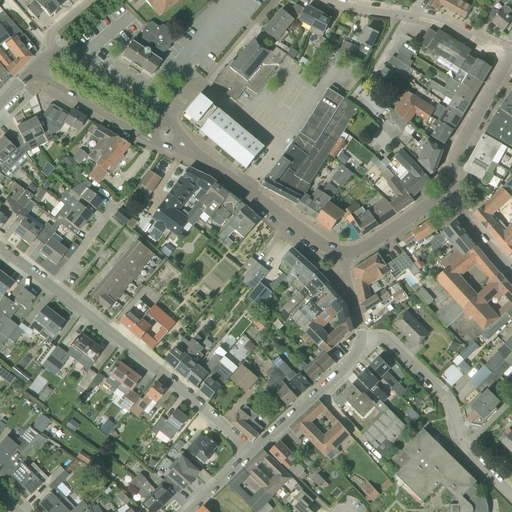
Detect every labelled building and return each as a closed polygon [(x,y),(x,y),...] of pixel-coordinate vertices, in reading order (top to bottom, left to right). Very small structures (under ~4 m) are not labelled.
[(34,0),(49,17),(59,8),(51,0),(34,0)] [(67,0),(51,0),(59,8),(67,0)] [(143,0),(159,16),(177,0),(143,0)] [(430,0),(428,5),(438,11),(441,5),(465,18),(472,7),(459,0),(430,0)] [(41,14),(32,4),(27,9),(36,19),(41,14)] [(301,7),(296,4),(287,15),(282,10),(273,20),(285,31),(294,20),(296,17),(301,7)] [(502,11),(500,12),(498,11),(496,10),(494,10),(493,10),(491,12),(490,14),(490,15),(490,17),(491,19),(493,20),(491,23),(492,24),(493,23),(498,27),(499,25),(505,30),(511,22),(511,18),(509,16),(511,12),(511,10),(505,5),(501,10),(502,11)] [(301,7),(296,17),(301,20),(300,21),(312,27),(320,13),(313,10),(313,9),(308,7),(306,10),(301,7)] [(18,40),(23,35),(3,13),(0,15),(0,45),(3,43),(4,44),(9,43),(8,42),(15,37),(17,40),(17,39),(18,40)] [(323,33),(324,34),(331,19),(320,13),(312,27),(310,32),(318,37),(317,38),(319,40),(310,53),(315,56),(326,40),(321,37),(323,33)] [(291,50),(280,43),(289,33),(285,31),(273,20),(265,30),(277,41),(273,46),(276,47),(287,55),(291,50)] [(174,38),(173,37),(170,31),(163,26),(158,27),(151,22),(147,25),(146,25),(146,29),(142,31),(141,41),(145,43),(143,46),(141,48),(131,42),(121,57),(133,64),(132,65),(140,70),(140,69),(151,77),(161,62),(153,56),(149,54),(150,53),(150,51),(149,50),(148,49),(147,49),(149,46),(157,51),(161,54),(169,49),(169,45),(174,43),(174,38)] [(355,33),(352,39),(372,49),(379,33),(367,28),(365,32),(363,31),(361,36),(355,33)] [(419,44),(427,49),(440,57),(444,59),(456,41),(439,30),(437,34),(429,29),(419,44)] [(31,57),(31,56),(29,54),(35,50),(23,35),(18,40),(17,39),(17,40),(15,37),(8,42),(9,43),(11,45),(7,48),(17,60),(11,65),(0,50),(0,65),(11,79),(31,58),(31,57)] [(213,83),(217,86),(236,102),(246,87),(257,94),(275,71),(275,70),(285,57),(287,55),(276,47),(272,52),(255,39),(235,62),(233,60),(223,71),(225,72),(222,76),(220,75),(216,79),(213,83)] [(456,41),(444,59),(483,83),(492,68),(478,60),(477,61),(469,56),(472,51),(456,41)] [(346,44),(341,52),(352,59),(356,51),(351,49),(352,48),(351,48),(351,47),(346,44)] [(410,46),(407,50),(413,54),(414,55),(416,50),(410,46)] [(413,54),(407,50),(402,47),(398,52),(399,54),(396,58),(410,67),(413,62),(409,60),(413,54)] [(483,83),(444,59),(440,57),(437,61),(466,79),(462,85),(476,94),(483,83)] [(399,61),(395,68),(405,74),(410,68),(399,61)] [(0,82),(3,87),(11,79),(0,65),(0,82)] [(391,81),(395,74),(385,67),(380,74),(391,81)] [(476,94),(462,85),(441,72),(438,77),(448,83),(445,89),(470,104),(476,94)] [(381,90),(387,80),(381,77),(376,87),(381,90)] [(463,115),(468,108),(470,104),(445,89),(432,81),(429,86),(453,101),(450,107),(463,115)] [(330,155),(335,159),(340,151),(346,141),(345,141),(348,136),(344,133),(359,109),(329,89),(300,133),(286,153),(267,178),(261,186),(297,205),(302,198),(330,155)] [(511,90),(499,109),(511,117),(511,90)] [(416,113),(426,121),(424,124),(436,132),(432,137),(445,145),(453,131),(430,117),(435,110),(426,104),(412,95),(406,92),(393,111),(408,124),(416,113)] [(206,135),(213,142),(247,170),(266,146),(264,144),(263,146),(208,101),(208,102),(202,97),(197,103),(194,100),(185,112),(194,119),(191,123),(201,131),(202,129),(207,133),(206,135)] [(453,131),(461,118),(446,109),(438,104),(435,110),(430,117),(453,131)] [(85,118),(72,110),(69,115),(61,110),(52,105),(48,106),(43,115),(48,129),(51,135),(60,130),(64,124),(77,131),(85,118)] [(511,117),(499,109),(486,132),(511,147),(511,117)] [(404,131),(397,139),(432,175),(435,172),(443,151),(442,150),(425,137),(418,144),(411,137),(416,130),(408,124),(393,111),(391,110),(389,113),(384,118),(392,125),(395,123),(404,131)] [(38,147),(47,142),(48,144),(54,141),(51,135),(48,129),(43,132),(36,118),(26,123),(38,146),(38,147)] [(16,127),(21,136),(14,139),(25,153),(38,147),(38,146),(26,123),(16,127)] [(87,157),(96,165),(119,139),(99,126),(92,135),(100,141),(87,157)] [(482,197),(490,201),(499,184),(501,185),(511,165),(511,150),(484,135),(465,170),(473,175),(471,179),(479,184),(476,188),(485,193),(482,197)] [(14,139),(10,144),(3,137),(0,139),(0,149),(13,162),(14,164),(24,154),(25,153),(14,139)] [(120,154),(128,145),(129,145),(119,139),(96,165),(95,166),(89,173),(88,175),(98,184),(107,173),(109,175),(124,157),(120,154)] [(0,172),(3,175),(14,164),(13,162),(0,149),(0,172)] [(80,150),(72,159),(79,165),(87,155),(80,150)] [(390,162),(386,158),(381,163),(385,167),(395,178),(412,199),(413,198),(413,197),(416,195),(431,180),(402,150),(390,162)] [(342,153),(337,159),(344,165),(349,159),(342,153)] [(68,167),(73,162),(67,156),(62,160),(68,167)] [(392,207),(398,214),(415,202),(412,199),(395,178),(385,167),(381,163),(378,160),(374,164),(383,174),(382,175),(388,183),(387,184),(396,195),(390,200),(393,203),(391,205),(392,207)] [(85,170),(89,173),(95,166),(91,163),(85,170)] [(331,179),(341,188),(353,174),(342,165),(331,179)] [(49,173),(43,168),(39,173),(46,178),(49,173)] [(211,178),(200,173),(189,168),(183,177),(197,186),(201,189),(194,198),(200,202),(204,197),(217,183),(211,178)] [(142,186),(151,192),(160,179),(150,173),(142,186)] [(183,177),(163,204),(176,213),(197,186),(183,177)] [(511,206),(511,225),(504,233),(500,229),(505,225),(493,212),(511,194),(511,178),(511,179),(503,186),(497,196),(490,201),(474,215),(474,216),(487,231),(509,257),(511,254),(511,201),(510,204),(511,206)] [(102,202),(93,194),(97,189),(87,181),(85,179),(81,184),(80,183),(71,190),(81,198),(86,203),(95,210),(102,202)] [(30,183),(26,188),(33,194),(37,189),(30,183)] [(210,219),(232,193),(217,183),(204,197),(200,202),(189,215),(184,211),(180,216),(185,220),(187,223),(193,227),(200,218),(206,224),(210,219)] [(316,189),(310,198),(307,197),(305,200),(302,198),(297,205),(296,207),(308,215),(317,221),(333,197),(337,191),(329,183),(322,193),(316,189)] [(68,188),(58,201),(64,205),(85,223),(92,215),(83,207),(86,203),(81,198),(71,190),(71,189),(70,190),(68,188)] [(33,196),(27,192),(25,190),(19,198),(16,202),(18,203),(24,208),(33,196)] [(246,207),(241,202),(242,201),(232,193),(210,219),(213,220),(220,226),(230,214),(235,219),(246,207)] [(38,202),(41,197),(36,194),(33,199),(38,202)] [(317,221),(331,231),(342,218),(344,220),(347,218),(352,215),(361,208),(357,202),(343,213),(331,206),(336,199),(333,197),(317,221)] [(362,238),(398,214),(392,207),(391,205),(384,200),(366,213),(362,207),(361,208),(352,215),(356,221),(351,224),(362,238)] [(166,229),(167,230),(177,237),(187,223),(185,220),(180,216),(176,213),(163,204),(152,219),(157,222),(154,227),(163,234),(166,229)] [(64,205),(53,218),(66,228),(69,224),(79,231),(85,223),(64,205)] [(244,239),(261,220),(246,207),(235,219),(229,225),(244,239)] [(119,208),(113,216),(125,226),(131,218),(119,208)] [(33,224),(25,218),(28,214),(23,210),(18,217),(15,220),(20,224),(13,233),(21,240),(33,224)] [(352,215),(347,218),(351,224),(356,221),(352,215)] [(52,227),(57,230),(61,225),(56,221),(52,227)] [(412,233),(402,240),(405,246),(416,239),(420,246),(433,237),(431,234),(437,231),(430,221),(412,233)] [(452,246),(454,244),(467,235),(456,222),(429,243),(431,245),(430,246),(435,252),(442,246),(442,245),(447,241),(452,246)] [(30,246),(37,236),(42,240),(52,227),(47,223),(41,231),(33,224),(21,240),(30,246)] [(42,240),(46,243),(39,253),(48,260),(59,245),(51,238),(57,230),(52,227),(42,240)] [(454,244),(456,246),(451,250),(454,253),(441,263),(446,270),(477,247),(467,235),(454,244)] [(147,265),(155,256),(155,255),(139,241),(131,251),(147,265)] [(67,251),(59,245),(48,260),(56,266),(63,256),(68,260),(78,247),(73,243),(67,251)] [(167,258),(174,250),(167,245),(161,252),(167,258)] [(476,261),(484,271),(491,279),(485,284),(488,287),(492,283),(492,282),(501,274),(497,270),(492,265),(490,263),(477,247),(446,270),(437,278),(454,296),(434,315),(447,328),(463,312),(466,309),(465,308),(476,297),(457,277),(476,261)] [(287,278),(293,270),(304,258),(293,249),(283,261),(283,262),(279,267),(278,270),(282,274),(287,278)] [(123,260),(139,274),(147,265),(131,251),(123,260)] [(413,264),(405,253),(393,262),(401,274),(413,264)] [(378,278),(389,270),(381,259),(380,258),(379,255),(378,255),(355,270),(354,272),(356,280),(359,289),(360,296),(360,303),(371,297),(368,284),(378,277),(378,278)] [(262,267),(251,257),(242,268),(248,272),(240,281),(246,286),(262,267)] [(292,287),(311,265),(304,258),(293,270),(287,278),(283,282),(290,288),(291,286),(292,287)] [(115,269),(131,283),(139,274),(123,260),(115,269)] [(414,264),(419,270),(425,266),(422,262),(421,264),(418,260),(414,264)] [(319,272),(311,265),(292,287),(298,293),(305,286),(319,272)] [(262,267),(246,286),(249,288),(246,291),(250,295),(260,283),(269,272),(262,267)] [(107,278),(123,292),(131,283),(115,269),(107,278)] [(315,298),(330,283),(319,272),(305,286),(298,293),(277,315),(286,324),(291,319),(314,297),(315,298)] [(0,307),(7,299),(3,296),(13,283),(13,282),(13,283),(1,274),(0,275),(0,307)] [(270,291),(273,293),(281,284),(283,282),(287,278),(282,274),(276,281),(265,288),(269,291),(270,291)] [(493,283),(477,298),(476,297),(465,308),(466,309),(463,312),(470,319),(472,316),(485,330),(488,328),(511,307),(511,287),(511,288),(511,287),(501,274),(492,282),(492,283),(493,283)] [(123,292),(107,278),(99,287),(116,301),(123,292)] [(271,296),(273,293),(270,291),(269,291),(265,288),(260,283),(250,295),(248,297),(261,307),(264,303),(271,296)] [(291,319),(296,324),(335,290),(330,283),(315,298),(314,297),(291,319)] [(371,298),(361,304),(364,314),(365,314),(380,305),(390,298),(395,304),(407,297),(398,283),(386,291),(385,290),(371,298)] [(91,297),(108,311),(116,301),(99,287),(91,297)] [(427,303),(432,300),(424,287),(419,291),(427,303)] [(7,299),(0,307),(0,349),(8,340),(18,327),(18,326),(9,319),(20,305),(26,309),(30,304),(31,303),(31,302),(34,298),(23,290),(12,304),(7,299)] [(296,324),(304,332),(318,317),(319,318),(341,296),(335,290),(296,324)] [(264,303),(266,305),(273,298),(271,296),(264,303)] [(318,317),(304,332),(319,347),(329,339),(329,338),(320,328),(337,312),(339,314),(341,325),(352,318),(349,306),(348,305),(341,296),(319,318),(318,317)] [(120,323),(132,333),(151,310),(140,300),(120,323)] [(253,303),(249,307),(258,314),(262,310),(253,303)] [(274,313),(264,303),(261,307),(271,316),(274,313)] [(151,310),(132,333),(141,340),(151,328),(147,325),(152,319),(168,332),(175,324),(154,306),(151,310)] [(33,331),(38,335),(55,314),(45,307),(40,314),(39,313),(27,328),(32,332),(33,331)] [(511,307),(488,328),(485,330),(482,333),(488,339),(511,318),(511,307)] [(428,334),(407,313),(395,325),(416,346),(428,334)] [(38,335),(45,340),(44,341),(48,345),(50,343),(60,330),(59,329),(65,322),(55,314),(38,335)] [(268,326),(259,317),(253,323),(262,332),(268,326)] [(319,347),(324,351),(327,355),(327,354),(328,354),(355,330),(352,318),(341,325),(342,327),(329,338),(329,339),(319,347)] [(23,331),(18,327),(8,340),(13,344),(23,331)] [(76,363),(82,355),(91,342),(80,335),(76,340),(75,340),(70,347),(71,347),(66,354),(56,346),(50,354),(41,365),(48,370),(50,368),(54,371),(66,355),(76,363)] [(177,347),(165,361),(168,363),(168,365),(170,367),(172,367),(176,370),(196,346),(198,344),(202,340),(196,335),(193,340),(182,352),(177,347)] [(511,336),(498,352),(497,353),(504,360),(511,351),(511,336)] [(457,353),(458,351),(460,345),(452,341),(448,350),(457,353)] [(91,342),(82,355),(76,363),(82,367),(80,370),(85,374),(77,385),(78,385),(85,390),(85,391),(96,375),(89,370),(98,357),(97,356),(102,349),(101,350),(91,342)] [(466,358),(480,345),(476,342),(463,355),(466,358)] [(48,345),(44,349),(35,361),(41,366),(41,365),(50,354),(55,347),(50,343),(48,345)] [(187,379),(198,365),(197,364),(204,356),(200,353),(203,348),(198,344),(196,346),(176,370),(180,374),(180,375),(182,377),(184,377),(187,379)] [(460,354),(466,349),(463,346),(458,351),(460,354)] [(317,357),(329,370),(336,364),(327,354),(327,355),(324,351),(317,357)] [(511,351),(504,360),(491,373),(477,389),(483,395),(488,391),(511,365),(511,374),(507,380),(511,384),(511,383),(511,351)] [(187,379),(197,388),(215,367),(220,361),(221,359),(216,355),(207,366),(207,367),(204,370),(198,365),(187,379)] [(285,375),(302,394),(307,390),(308,390),(310,388),(310,387),(311,386),(300,373),(297,376),(293,371),(292,372),(279,357),(272,363),(276,366),(278,368),(285,375)] [(314,383),(329,370),(317,357),(310,364),(307,367),(305,364),(301,361),(298,364),(314,383)] [(375,362),(370,367),(400,398),(406,392),(387,373),(391,368),(379,357),(378,359),(376,359),(375,361),(375,362)] [(454,362),(458,367),(463,361),(459,357),(454,362)] [(211,400),(221,388),(233,374),(227,368),(228,367),(220,361),(215,367),(221,372),(213,381),(210,378),(200,390),(211,400)] [(109,376),(105,382),(111,387),(112,386),(109,390),(113,393),(129,371),(119,363),(109,376)] [(242,365),(229,379),(246,394),(258,379),(242,365)] [(266,382),(277,394),(288,407),(289,406),(290,406),(292,404),(292,403),(297,398),(281,379),(285,375),(278,368),(276,366),(266,375),(270,379),(266,382)] [(462,371),(465,374),(471,368),(468,366),(462,371)] [(0,377),(3,380),(9,374),(0,367),(0,377)] [(10,371),(16,376),(19,372),(13,367),(10,371)] [(491,373),(486,368),(471,384),(476,389),(477,389),(491,373)] [(358,379),(382,403),(388,398),(375,386),(379,382),(367,369),(358,379)] [(138,397),(131,391),(140,379),(129,371),(113,393),(112,394),(122,401),(118,406),(126,412),(128,411),(138,398),(138,397)] [(98,373),(96,375),(85,391),(90,394),(95,386),(97,387),(102,380),(104,377),(98,373)] [(137,418),(143,411),(151,400),(155,403),(165,391),(164,390),(164,388),(162,387),(160,387),(155,383),(141,400),(138,398),(128,411),(137,418)] [(85,390),(78,385),(74,390),(81,395),(85,390)] [(346,401),(351,407),(363,418),(375,406),(375,408),(381,413),(361,434),(381,455),(408,429),(389,410),(379,401),(376,405),(364,393),(362,396),(358,392),(358,391),(352,385),(334,403),(339,409),(346,401)] [(481,427),(498,410),(496,408),(500,403),(488,391),(483,395),(483,396),(481,393),(464,410),(481,427)] [(289,428),(295,435),(301,430),(326,456),(349,434),(322,404),(319,401),(289,428)] [(231,424),(245,436),(252,442),(253,442),(259,435),(252,429),(256,423),(254,421),(258,416),(257,415),(246,406),(237,416),(235,415),(236,417),(231,424)] [(432,406),(423,411),(425,415),(434,410),(432,406)] [(161,418),(150,432),(155,436),(158,432),(169,440),(176,431),(176,432),(180,427),(186,419),(175,410),(166,422),(161,418)] [(402,422),(407,428),(414,421),(409,415),(402,422)] [(49,422),(41,416),(33,427),(41,433),(49,422)] [(77,425),(71,420),(66,427),(72,432),(77,425)] [(110,422),(105,428),(103,426),(99,430),(102,432),(107,436),(115,426),(110,422)] [(10,455),(15,449),(20,454),(27,446),(37,435),(28,427),(17,441),(9,434),(3,441),(0,444),(0,465),(1,466),(10,455)] [(488,511),(488,510),(488,509),(488,507),(488,505),(487,503),(486,501),(485,499),(483,497),(482,496),(478,492),(480,490),(479,490),(478,491),(473,486),(477,482),(471,476),(469,479),(462,473),(465,470),(453,459),(451,461),(445,455),(447,453),(436,442),(433,444),(427,438),(429,435),(423,430),(392,461),(401,470),(396,475),(423,502),(441,484),(454,497),(450,501),(450,505),(449,505),(449,511),(488,511)] [(110,434),(114,440),(118,437),(113,431),(110,434)] [(511,431),(511,432),(507,436),(501,442),(511,453),(511,431)] [(199,435),(187,449),(197,458),(201,454),(208,459),(214,453),(212,451),(216,447),(206,438),(205,439),(199,434),(199,435)] [(20,454),(25,458),(36,447),(38,449),(46,440),(37,435),(27,446),(20,454)] [(183,445),(178,441),(173,446),(178,450),(183,445)] [(280,442),(270,452),(282,464),(297,478),(305,471),(298,464),(293,465),(287,459),(292,454),(280,442)] [(263,450),(255,457),(254,459),(259,465),(262,462),(267,467),(273,460),(263,450)] [(76,458),(87,465),(91,459),(80,451),(76,458)] [(181,457),(176,463),(190,476),(192,474),(194,477),(198,472),(181,457)] [(254,480),(261,472),(256,468),(259,465),(254,459),(243,470),(254,480)] [(267,467),(276,476),(283,469),(273,460),(267,467)] [(167,476),(162,481),(168,486),(172,482),(176,485),(177,484),(182,490),(194,477),(192,474),(190,476),(176,463),(174,461),(167,469),(170,473),(167,476)] [(21,486),(32,474),(38,469),(32,463),(27,468),(23,465),(11,476),(11,477),(12,476),(21,486)] [(38,469),(32,474),(21,486),(30,495),(29,496),(30,496),(44,483),(48,487),(64,471),(59,466),(47,478),(38,469)] [(273,479),(282,487),(292,478),(283,469),(276,476),(273,479)] [(272,497),(263,489),(254,480),(243,470),(227,485),(255,511),(256,511),(266,502),(271,497),(272,497)] [(40,505),(46,511),(50,511),(64,498),(65,498),(56,488),(68,476),(64,471),(48,487),(52,492),(38,505),(39,505),(40,505)] [(271,482),(261,472),(254,480),(263,489),(271,482)] [(172,497),(161,486),(155,491),(146,482),(147,482),(140,474),(135,479),(162,507),(172,497)] [(319,488),(322,485),(326,488),(329,491),(332,488),(317,474),(312,480),(319,488)] [(130,484),(136,490),(136,493),(142,499),(145,499),(146,499),(140,505),(146,511),(156,511),(162,507),(135,479),(130,484)] [(272,497),(282,487),(273,479),(271,482),(263,489),(272,497)] [(390,482),(383,488),(386,491),(393,485),(390,482)] [(367,495),(364,498),(368,502),(371,500),(374,502),(380,496),(367,483),(361,489),(364,492),(367,495)] [(302,490),(294,499),(298,503),(293,509),(296,511),(312,511),(308,508),(314,501),(302,490)] [(116,497),(124,506),(129,501),(121,493),(116,497)] [(64,498),(50,511),(80,511),(87,507),(82,501),(74,508),(64,498)]
